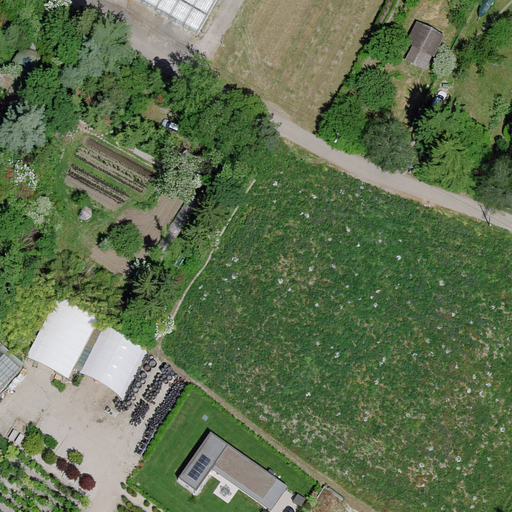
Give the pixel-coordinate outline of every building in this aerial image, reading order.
[(142,0),(199,33),(217,0),(142,0)] [(442,40),(426,31),(410,62),(422,68),(428,57),(432,59),(442,40)] [(100,320),(59,299),(29,359),(70,380),(100,320)] [(147,354),(107,332),(82,379),(123,400),(147,354)] [(0,348),(0,395),(23,369),(0,348)] [(204,448),(212,437),(201,428),(193,440),(204,448)] [(234,452),(212,437),(204,448),(181,481),(198,493),(217,465),(222,469),(234,452)]
